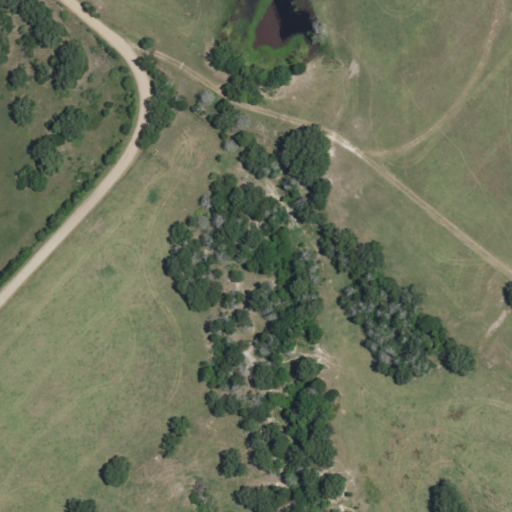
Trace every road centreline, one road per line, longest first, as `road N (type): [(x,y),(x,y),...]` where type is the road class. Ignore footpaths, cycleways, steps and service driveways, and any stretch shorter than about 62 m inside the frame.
road 1 (residential): [(511,273),(380,168),(309,125),(120,42)]
road 2 (residential): [(0,294),(59,229),(140,115),(131,52),(74,0)]
road 3 (residential): [(359,155),(394,153),(417,136),(511,7)]
